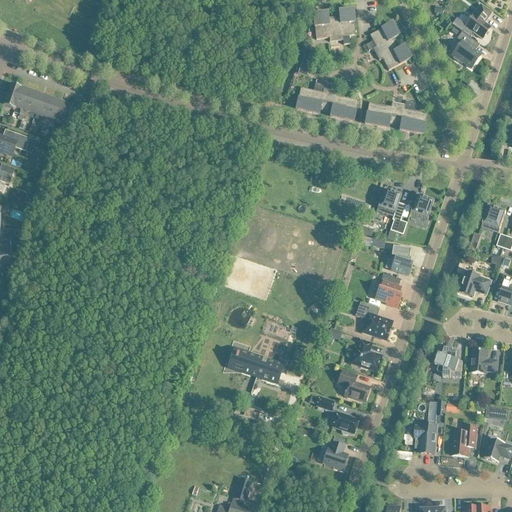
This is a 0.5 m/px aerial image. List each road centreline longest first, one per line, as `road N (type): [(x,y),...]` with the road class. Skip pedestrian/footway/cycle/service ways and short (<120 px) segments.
road 1 (residential): [(461,169),(232,120),(90,75)]
road 2 (residential): [(461,169),(354,484)]
road 3 (residential): [(398,0),(473,133)]
